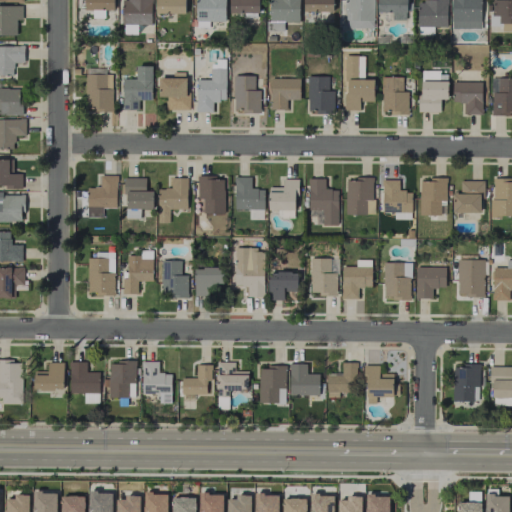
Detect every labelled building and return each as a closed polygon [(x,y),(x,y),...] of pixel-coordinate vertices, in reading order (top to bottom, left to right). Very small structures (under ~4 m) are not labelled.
[(114,0),(84,0),(85,10),(93,10),(93,17),(104,18),(104,10),(114,10),(114,0)] [(151,0),(121,0),(121,24),(151,25),(151,0)] [(185,13),(185,0),(155,0),(156,13),(185,13)] [(208,21),(225,21),(225,0),(195,0),(195,27),(208,28),(208,21)] [(258,0),(229,0),(229,13),(259,13),(258,0)] [(299,22),(299,0),(269,0),(268,34),(283,35),(283,22),(299,22)] [(332,11),(332,0),(303,0),(303,11),(332,11)] [(373,28),(373,0),(344,0),(344,27),(373,28)] [(406,0),(377,0),(377,12),(392,13),(392,20),(406,20),(406,0)] [(446,0),(426,0),(426,2),(418,1),(417,34),(433,35),(433,27),(446,27),(446,0)] [(450,0),(451,29),(480,28),(480,0),(450,0)] [(511,0),(490,0),(490,25),(501,26),(501,31),(511,31),(511,0)] [(0,34),(16,35),(16,20),(21,20),(22,6),(0,5),(0,34)] [(0,46),(0,75),(13,75),(13,63),(24,63),(23,46),(0,46)] [(373,79),(363,79),(364,55),(345,55),(344,93),(343,93),(343,110),(359,110),(359,100),(373,101),(373,79)] [(225,101),(224,61),(209,61),(210,79),(195,79),(196,112),(212,112),(212,101),(225,101)] [(152,66),(136,66),(136,79),(122,78),(121,110),(137,111),(138,99),(151,100),(152,66)] [(86,111),(112,110),(112,74),(105,74),(105,67),(85,68),(86,111)] [(447,99),(447,72),(420,71),(419,112),(439,112),(439,99),(447,99)] [(259,112),(259,90),(254,90),(254,76),(233,75),(232,112),(259,112)] [(333,90),(328,90),(328,76),(307,76),(306,112),(333,112),(333,90)] [(407,87),(402,87),(402,76),(382,76),(381,113),(407,114),(407,87)] [(186,110),(187,78),(158,77),(157,96),(165,97),(165,109),(186,110)] [(270,110),(286,110),(285,100),(299,99),(299,78),(269,78),(270,110)] [(497,93),(491,93),(491,114),(511,114),(511,78),(498,78),(497,93)] [(481,81),(453,82),(453,102),(464,102),(464,115),(481,114),(481,81)] [(0,115),(21,114),(21,88),(0,88),(0,115)] [(25,135),(24,119),(0,119),(0,148),(14,148),(14,136),(25,135)] [(21,188),(21,173),(8,173),(8,160),(0,159),(0,185),(5,185),(5,189),(21,188)] [(87,207),(116,208),(116,176),(100,175),(99,188),(87,188),(87,207)] [(223,213),(224,177),(197,177),(197,213),(223,213)] [(280,217),(295,218),(296,177),(282,177),(282,187),(268,187),(267,210),(281,210),(280,217)] [(345,214),(372,214),(373,177),(355,177),(355,180),(345,180),(345,214)] [(418,215),(444,216),(445,178),(428,177),(428,181),(419,181),(418,215)] [(153,191),(145,191),(145,178),(125,178),(124,217),(139,217),(139,209),(152,209),(153,191)] [(187,209),(187,178),(171,178),(171,188),(158,188),(157,223),(168,223),(169,209),(187,209)] [(321,225),(337,225),(337,189),(324,189),(324,179),(308,178),(307,210),(321,210),(321,225)] [(511,215),(511,182),(510,183),(510,178),(490,178),(491,216),(511,215)] [(382,180),(382,213),(394,213),(394,219),(411,219),(411,213),(412,213),(412,193),(406,193),(406,190),(399,190),(399,180),(382,180)] [(481,181),(459,180),(459,193),(452,193),(452,212),(481,213),(481,181)] [(10,232),(0,231),(0,260),(21,261),(22,245),(9,244),(10,232)] [(263,249),(233,248),(233,285),(246,286),(246,297),(263,297),(263,249)] [(114,252),(95,252),(95,258),(87,258),(87,295),(113,295),(114,252)] [(309,258),(309,295),(337,294),(336,257),(309,258)] [(483,259),(457,260),(457,296),(483,295),(483,259)] [(180,261),(161,260),(161,297),(186,297),(186,275),(180,275),(180,261)] [(370,287),(370,260),(355,260),(355,266),(341,266),(341,298),(357,299),(357,287),(370,287)] [(511,288),(511,260),(506,260),(505,268),(492,267),(491,300),(508,300),(508,289),(511,288)] [(409,299),(410,263),(383,262),(382,299),(409,299)] [(0,296),(11,296),(11,290),(25,290),(24,267),(0,267),(0,296)] [(194,267),(193,295),(215,296),(215,284),(223,284),(223,267),(194,267)] [(415,298),(431,298),(431,288),(444,288),(444,267),(415,267),(415,298)] [(296,291),(296,272),(268,272),(267,300),(283,300),(283,291),(296,291)] [(1,403),(21,403),(21,363),(13,363),(13,359),(0,358),(0,396),(1,397),(1,403)] [(108,397),(134,398),(135,361),(109,361),(108,397)] [(171,373),(157,373),(158,361),(142,361),(141,393),(158,394),(158,403),(170,403),(171,373)] [(33,371),(34,390),(63,390),(62,362),(47,362),(47,371),(33,371)] [(69,393),(83,393),(83,403),(98,403),(98,372),(86,372),(85,362),(69,362),(69,393)] [(247,371),(233,371),(233,362),(216,362),(217,409),(227,408),(227,389),(247,389),(247,371)] [(305,364),(288,363),(288,395),(318,395),(318,374),(305,374),(305,364)] [(356,363),(340,363),(340,374),(326,374),(326,397),(338,397),(338,392),(351,392),(351,379),(356,379),(356,363)] [(181,377),(180,394),(209,395),(210,365),(196,364),(195,378),(181,377)] [(452,401),(477,401),(477,387),(483,387),(483,377),(479,377),(479,364),(463,364),(463,367),(452,367),(452,401)] [(376,397),(393,397),(393,374),(380,374),(380,365),(362,365),(362,381),(366,381),(366,403),(376,403),(376,397)] [(258,403),(284,403),(285,366),(259,366),(258,403)] [(511,405),(511,379),(510,379),(510,366),(488,366),(488,384),(492,384),(492,405),(511,405)] [(32,511),(56,511),(57,492),(33,492),(32,511)] [(87,511),(111,511),(112,492),(88,492),(87,511)] [(167,511),(167,493),(144,493),(143,511),(167,511)] [(5,511),(28,511),(29,494),(14,494),(14,498),(5,498),(5,511)] [(222,511),(222,494),(199,494),(198,511),(222,511)] [(278,511),(279,494),(255,494),(254,511),(278,511)] [(508,511),(508,495),(485,494),(484,511),(508,511)] [(227,498),(226,511),(250,511),(251,495),(235,495),(235,499),(227,498)] [(333,511),(334,495),(310,495),(309,511),(333,511)] [(388,511),(389,496),(365,495),(364,511),(388,511)] [(83,511),(83,496),(61,496),(61,511),(83,511)] [(139,511),(140,496),(116,496),(115,511),(139,511)] [(360,511),(361,496),(345,496),(345,499),(337,499),(337,511),(360,511)] [(194,511),(194,497),(171,497),(171,511),(194,511)] [(305,511),(305,498),(282,498),(282,511),(305,511)] [(480,511),(480,502),(457,502),(456,511),(480,511)]
